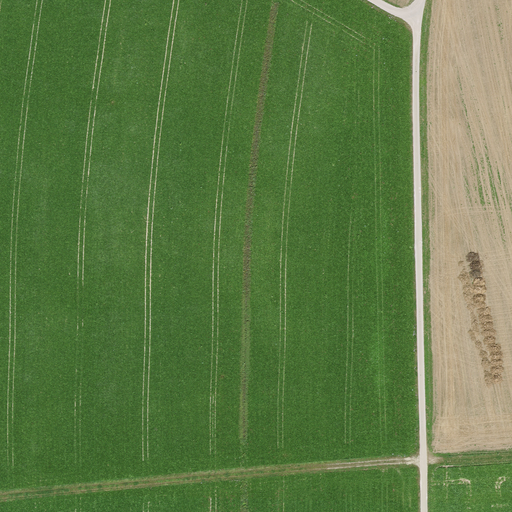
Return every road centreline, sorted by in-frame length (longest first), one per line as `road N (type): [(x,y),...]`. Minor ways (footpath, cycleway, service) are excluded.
road 1 (track): [(413,22),(420,511)]
road 2 (track): [(419,461),(0,498)]
